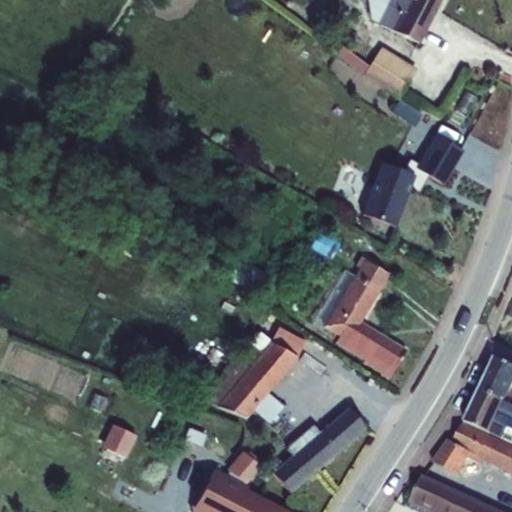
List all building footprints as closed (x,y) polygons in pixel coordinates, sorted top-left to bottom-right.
[(387,6),(378,25),(391,31),(419,44),(441,0),(385,0),(384,4),(387,6)] [(362,77),(369,67),(339,45),(334,53),(362,77)] [(369,67),(362,77),(398,100),(417,70),(381,48),(369,67)] [(419,172),(409,189),(418,194),(428,177),(442,186),(462,152),(435,136),(415,170),(419,172)] [(381,164),(361,216),(394,228),(414,177),(381,164)] [(320,231),(307,252),(328,263),(340,243),(320,231)] [(236,256),(225,277),(260,295),(257,303),(266,308),(290,263),(279,258),(271,274),(236,256)] [(344,271),(314,321),(322,327),(338,337),(335,344),(363,361),(362,363),(388,379),(406,351),(361,323),(389,275),(364,260),(360,258),(355,267),(358,269),(353,277),(344,271)] [(247,343),(199,400),(245,420),(252,411),(268,424),(283,407),(268,393),(297,359),(268,343),(260,353),(247,343)] [(511,367),(495,360),(480,392),(506,403),(511,405),(511,367)] [(511,405),(506,403),(480,392),(464,424),(511,445),(511,405)] [(291,457),(271,474),(289,495),(366,429),(348,408),(318,433),(312,426),(284,449),(291,457)] [(112,424),(101,449),(126,461),(138,435),(112,424)] [(448,443),(431,464),(458,477),(466,461),(479,466),(481,462),(511,476),(511,447),(463,425),(451,445),(448,443)] [(210,469),(189,511),(289,511),(240,485),(243,481),(246,484),(260,470),(241,452),(225,469),(229,474),(226,478),(210,469)] [(497,511),(422,477),(408,505),(423,511),(497,511)]
